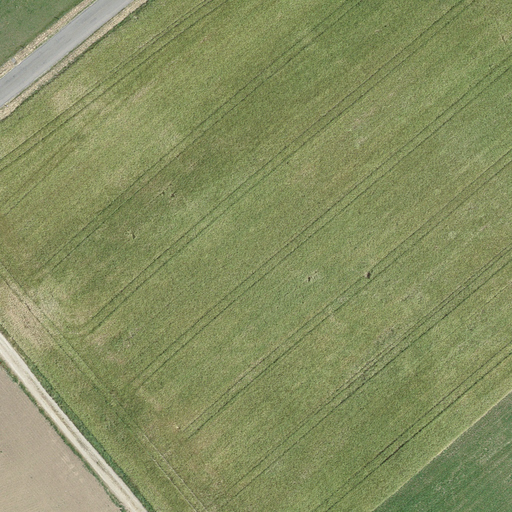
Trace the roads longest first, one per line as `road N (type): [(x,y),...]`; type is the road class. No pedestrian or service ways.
road 1 (track): [(140,511),(0,336)]
road 2 (tertiary): [(117,0),(0,93)]
